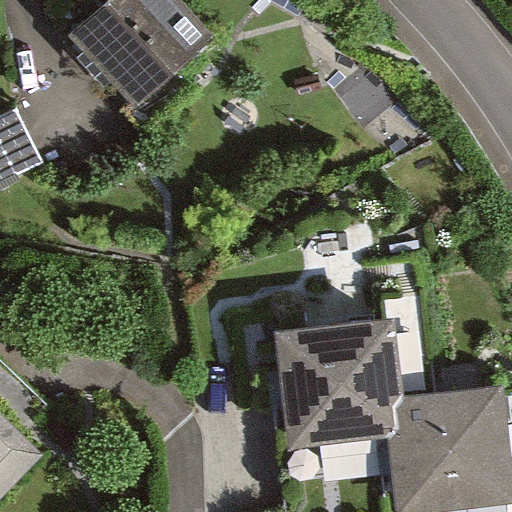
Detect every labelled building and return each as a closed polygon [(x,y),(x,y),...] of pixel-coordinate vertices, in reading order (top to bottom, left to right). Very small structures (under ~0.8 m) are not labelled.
[(214,10),(204,0),(101,0),(76,23),(131,84),(214,10)] [(0,176),(48,153),(21,97),(0,107),(0,176)] [(297,440),(394,428),(396,405),(385,323),(284,336),(297,440)] [(396,405),(394,428),(404,506),(507,493),(495,392),(396,405)] [(0,493),(45,441),(0,402),(0,493)]
